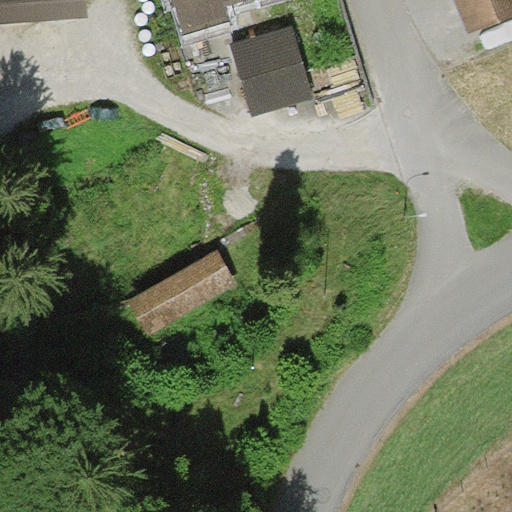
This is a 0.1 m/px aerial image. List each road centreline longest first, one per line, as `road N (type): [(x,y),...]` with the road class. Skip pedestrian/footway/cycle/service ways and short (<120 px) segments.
road 1 (unclassified): [(297,511),(314,467),(384,361),(445,312)]
road 2 (unclassified): [(426,157),(376,0)]
road 3 (unclassified): [(445,312),(426,157)]
